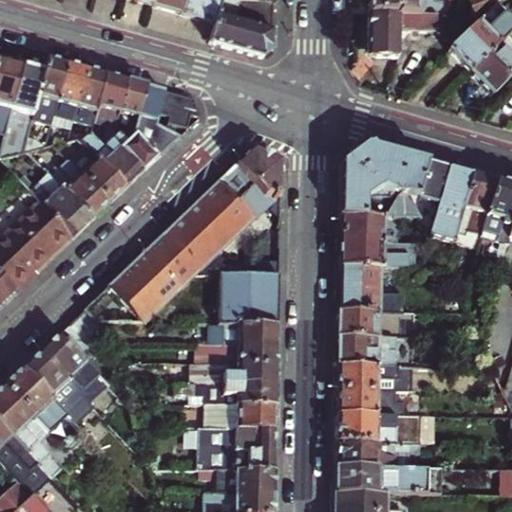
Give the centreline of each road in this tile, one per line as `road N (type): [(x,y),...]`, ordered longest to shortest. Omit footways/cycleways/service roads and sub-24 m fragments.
road 1 (residential): [(310,100),(302,511)]
road 2 (residential): [(0,350),(267,87)]
road 3 (tertiary): [(0,11),(267,87)]
road 4 (tertiary): [(310,100),(511,164)]
